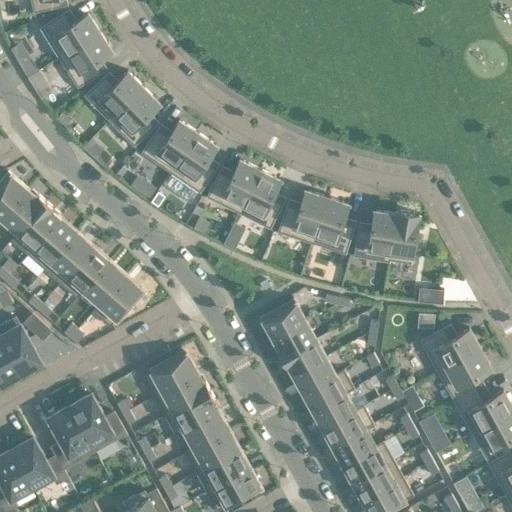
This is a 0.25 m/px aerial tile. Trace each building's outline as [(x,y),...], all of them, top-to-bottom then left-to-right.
[(30,0),(33,10),(59,5),(57,0),(30,0)] [(62,11),(39,26),(58,56),(99,30),(87,11),(69,22),(62,11)] [(99,30),(58,56),(77,85),(99,71),(93,60),(111,49),(99,30)] [(25,38),(12,45),(40,94),(52,87),(25,38)] [(102,74),(83,93),(108,119),(142,85),(127,69),(111,84),(102,74)] [(158,101),(142,85),(108,119),(133,144),(152,125),(143,116),(158,101)] [(61,111),(55,117),(63,126),(69,119),(61,111)] [(155,128),(140,150),(170,170),(197,131),(178,118),(166,135),(155,128)] [(170,170),(199,190),(214,168),(203,161),(215,143),(197,131),(170,170)] [(94,135),(82,148),(94,159),(106,146),(94,135)] [(259,167),(239,157),(229,176),(218,171),(206,194),(237,210),(259,167)] [(279,177),(259,167),(237,210),(269,226),(281,202),(270,197),(279,177)] [(0,218),(28,187),(11,172),(2,181),(0,179),(0,218)] [(145,180),(138,191),(148,197),(155,187),(145,180)] [(35,193),(28,187),(0,218),(0,219),(2,217),(17,230),(10,238),(11,238),(45,199),(36,191),(35,193)] [(326,195),(304,188),(298,208),(285,204),(277,229),(311,241),(326,195)] [(157,189),(150,200),(157,204),(164,194),(157,189)] [(347,202),(326,195),(311,241),(344,252),(353,226),(340,222),(347,202)] [(55,207),(45,199),(11,238),(27,253),(60,215),(53,209),(55,207)] [(395,212),(373,208),(370,230),(357,227),(353,254),(387,260),(396,212),(395,212)] [(395,208),(395,212),(396,212),(387,260),(388,260),(389,258),(410,261),(418,212),(395,208)] [(76,229),(60,215),(27,253),(44,267),(76,229)] [(198,216),(193,226),(203,231),(208,221),(198,216)] [(93,243),(76,229),(44,267),(60,281),(93,243)] [(228,233),(222,244),(234,250),(240,239),(228,233)] [(109,258),(93,243),(60,281),(76,295),(109,258)] [(125,272),(109,258),(76,295),(77,296),(83,289),(98,301),(92,309),(125,272)] [(10,273),(1,265),(0,265),(0,274),(4,279),(10,273)] [(142,287),(125,272),(92,309),(109,324),(122,310),(124,312),(136,299),(134,297),(142,287)] [(19,281),(10,273),(4,279),(13,287),(19,281)] [(443,288),(418,286),(417,300),(442,301),(443,288)] [(337,294),(326,291),(324,299),(336,302),(337,294)] [(42,301),(33,293),(28,299),(37,307),(42,301)] [(349,297),(337,294),(336,302),(347,305),(349,297)] [(294,297),(261,315),(273,337),(306,319),(294,297)] [(51,309),(42,301),(37,307),(46,315),(51,309)] [(417,308),(416,322),(431,323),(432,309),(417,308)] [(51,328),(32,311),(24,320),(42,337),(51,328)] [(15,315),(0,322),(0,337),(19,372),(21,370),(40,360),(15,315)] [(306,319),(273,337),(277,345),(275,347),(280,356),(316,336),(306,319)] [(378,320),(370,319),(368,331),(376,332),(378,320)] [(77,327),(71,321),(63,330),(69,336),(77,327)] [(420,338),(437,369),(479,346),(468,326),(449,337),(443,325),(420,338)] [(83,332),(77,327),(69,336),(75,341),(83,332)] [(368,331),(366,343),(374,344),(376,332),(368,331)] [(325,354),(316,336),(280,356),(285,365),(288,364),(292,373),(325,354)] [(0,337),(0,381),(17,372),(17,373),(19,372),(0,337)] [(437,369),(454,400),(477,387),(471,376),(490,366),(479,346),(437,369)] [(185,348),(149,367),(151,370),(143,375),(153,394),(197,370),(185,348)] [(373,351),(366,355),(372,366),(379,362),(373,351)] [(335,371),(325,354),(292,373),(302,390),(344,368),(343,367),(335,371)] [(354,385),(344,368),(302,390),(312,408),(354,385)] [(197,370),(153,394),(164,413),(210,388),(204,377),(202,378),(197,370)] [(392,374),(385,377),(391,388),(398,384),(392,374)] [(398,384),(391,388),(397,399),(404,395),(398,384)] [(354,386),(354,385),(312,408),(322,426),(355,408),(346,391),(354,386)] [(454,400),(471,431),(511,408),(511,405),(502,388),(483,398),(477,387),(454,400)] [(216,399),(210,388),(164,413),(174,432),(218,408),(213,400),(216,399)] [(71,402),(69,403),(94,449),(126,431),(113,409),(103,415),(90,392),(71,403),(71,402)] [(419,395),(408,401),(413,409),(424,403),(419,395)] [(123,397),(116,401),(122,412),(129,408),(123,397)] [(67,405),(48,415),(61,438),(50,444),(55,453),(63,466),(94,449),(69,403),(67,405)] [(129,408),(122,412),(127,422),(135,418),(129,408)] [(228,427),(218,408),(174,432),(175,433),(183,428),(193,446),(184,450),(185,451),(228,427)] [(355,408),(322,426),(332,444),(365,426),(355,408)] [(511,408),(471,431),(488,462),(511,449),(505,438),(511,433),(511,408)] [(407,412),(400,416),(405,427),(413,423),(407,412)] [(430,413),(418,420),(423,430),(436,423),(430,413)] [(413,423),(405,427),(411,437),(418,433),(413,423)] [(365,426),(332,444),(342,462),(383,439),(383,438),(374,443),(365,426)] [(228,427),(185,451),(195,470),(239,446),(228,427)] [(144,435),(137,439),(143,450),(150,446),(144,435)] [(13,446),(11,447),(31,484),(51,473),(56,481),(67,474),(63,466),(55,453),(45,459),(32,436),(13,446)] [(383,439),(342,462),(351,480),(393,457),(383,439)] [(150,446),(143,450),(148,460),(156,456),(150,446)] [(239,446),(195,470),(206,489),(249,465),(239,446)] [(11,447),(9,448),(9,449),(0,453),(0,476),(3,482),(0,483),(0,501),(4,509),(16,503),(12,495),(31,484),(11,447)] [(426,448),(419,452),(425,462),(432,458),(426,448)] [(488,462),(505,492),(511,488),(511,450),(511,449),(488,462)] [(393,457),(351,480),(361,498),(403,475),(393,457)] [(432,458),(425,462),(431,473),(438,469),(432,458)] [(249,465),(206,489),(217,509),(225,504),(227,507),(262,487),(249,465)] [(165,473),(158,477),(163,487),(171,484),(165,473)] [(379,511),(413,493),(403,475),(361,498),(369,511),(379,511)] [(176,494),(171,484),(163,487),(169,498),(176,494)] [(144,488),(123,499),(130,511),(157,511),(167,507),(156,486),(145,491),(144,488)] [(451,492),(444,496),(450,507),(457,503),(451,492)] [(476,493),(463,500),(469,511),(483,505),(476,493)] [(80,503),(84,511),(100,511),(92,496),(80,503)] [(461,511),(457,503),(450,507),(452,511),(461,511)]
